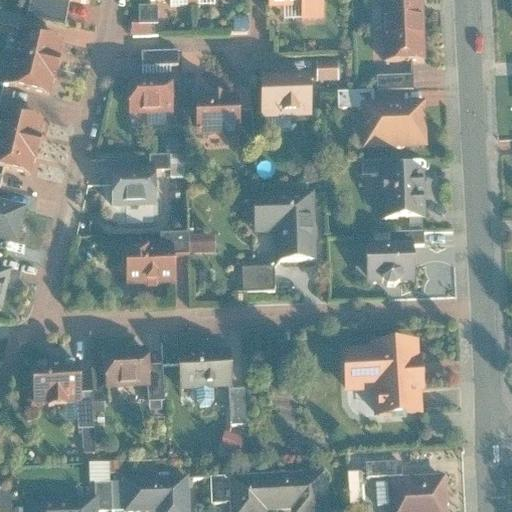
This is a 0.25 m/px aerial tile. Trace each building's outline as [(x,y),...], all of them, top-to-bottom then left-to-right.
[(37,0),(31,0),(27,19),(65,26),(70,1),(63,0),(50,0),(50,2),(37,0)] [(270,0),(271,9),(305,9),(305,22),(325,22),(324,0),(270,0)] [(382,0),(384,30),(426,29),(425,0),(382,0)] [(139,37),(158,37),(159,8),(139,8),(139,37)] [(20,18),(0,14),(0,27),(17,31),(20,18)] [(426,29),(384,30),(385,65),(427,64),(426,29)] [(13,59),(58,69),(65,42),(20,32),(13,59)] [(179,58),(143,59),(143,77),(180,76),(179,58)] [(58,69),(13,59),(7,87),(51,97),(58,69)] [(317,84),(341,83),(340,64),(319,65),(320,78),(317,78),(317,84)] [(415,78),(379,79),(380,94),(416,93),(415,78)] [(314,79),(264,81),(266,123),(316,121),(314,79)] [(174,82),(130,83),(131,118),(175,116),(174,82)] [(341,110),(363,110),(363,104),(374,104),(374,94),(341,95),(341,110)] [(241,99),(199,100),(200,139),(242,138),(241,114),(241,99)] [(374,104),(363,104),(363,110),(363,152),(429,151),(428,103),(374,104)] [(47,122),(1,111),(0,115),(0,140),(40,150),(47,122)] [(253,114),(241,114),(242,138),(242,150),(254,150),(253,114)] [(40,150),(0,140),(0,169),(34,178),(40,150)] [(135,159),(135,171),(158,170),(158,174),(171,173),(171,159),(135,159)] [(364,179),(380,178),(380,175),(400,174),(400,165),(364,166),(364,179)] [(135,171),(113,172),(114,211),(159,210),(158,174),(158,170),(135,171)] [(428,222),(426,173),(400,174),(380,175),(380,178),(382,223),(428,222)] [(318,263),(316,195),(255,196),(256,238),(278,237),(279,265),(318,263)] [(0,201),(0,241),(19,247),(28,209),(0,201)] [(195,235),(195,255),(219,255),(219,235),(195,235)] [(162,236),(162,249),(175,248),(175,259),(191,258),(190,236),(162,236)] [(392,238),(392,250),(417,249),(427,248),(427,237),(392,238)] [(162,249),(127,250),(128,290),(176,288),(175,259),(175,248),(162,249)] [(392,250),(367,251),(368,285),(418,283),(417,249),(392,250)] [(0,270),(0,313),(2,314),(12,274),(0,270)] [(275,270),(243,271),(244,296),(276,296),(275,270)] [(423,419),(420,345),(372,347),(372,352),(348,352),(350,397),(375,396),(376,421),(423,419)] [(147,350),(105,353),(108,393),(150,390),(148,369),(147,350)] [(229,353),(180,356),(182,395),(231,392),(229,353)] [(80,362),(36,364),(38,410),(78,408),(82,408),(81,396),(80,362)] [(164,368),(148,369),(150,390),(150,405),(166,405),(164,368)] [(247,428),(245,393),(232,394),(233,429),(247,428)] [(93,396),(81,396),(82,408),(78,408),(79,432),(94,432),(93,396)] [(243,452),(245,437),(226,434),(223,449),(243,452)] [(367,482),(389,481),(404,481),(403,466),(367,467),(367,482)] [(329,511),(328,475),(231,480),(231,482),(231,507),(231,511),(329,511)] [(404,481),(389,481),(390,511),(449,511),(448,479),(404,481)] [(231,507),(231,482),(227,482),(227,480),(212,481),(213,508),(228,508),(228,507),(231,507)] [(190,511),(190,481),(124,482),(124,485),(124,511),(190,511)] [(112,485),(112,486),(112,511),(124,511),(124,485),(112,485)] [(96,486),(96,501),(100,501),(100,511),(112,511),(112,486),(96,486)] [(0,493),(0,511),(11,511),(11,494),(0,493)] [(96,501),(28,503),(27,511),(100,511),(100,501),(96,501)]
